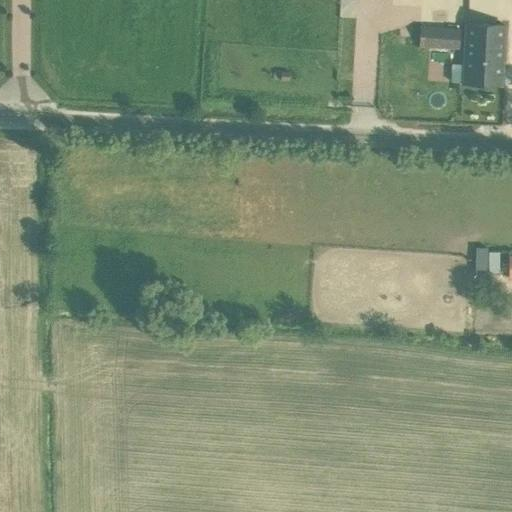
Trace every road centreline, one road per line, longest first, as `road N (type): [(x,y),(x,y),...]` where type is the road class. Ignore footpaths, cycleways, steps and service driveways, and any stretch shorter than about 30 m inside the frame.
road 1 (tertiary): [(511,148),(0,124)]
road 2 (unknown): [(493,147),(511,0)]
